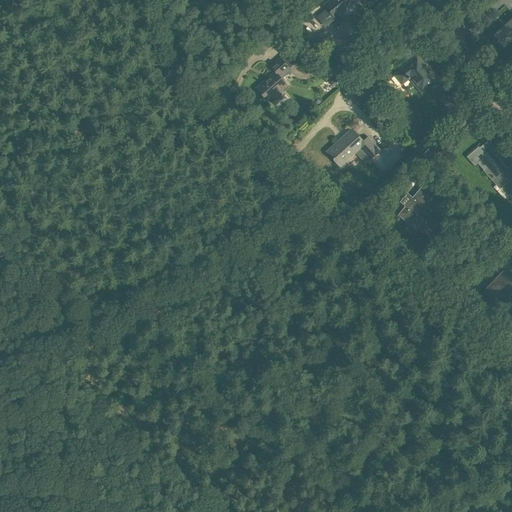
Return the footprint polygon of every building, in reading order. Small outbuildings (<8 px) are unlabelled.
[(328,10),(317,18),(326,29),(337,21),(344,15),(340,11),(352,1),(354,3),(356,0),(331,0),(324,6),(328,10)] [(511,19),(492,36),(502,47),(511,38),(511,19)] [(291,50),(288,54),(295,61),(299,57),(291,50)] [(275,72),(258,87),(269,100),(270,98),(276,105),(286,97),(283,94),(286,91),(284,89),(289,85),(283,78),(293,70),(282,57),(271,67),(275,72)] [(341,69),(334,61),(326,68),(333,76),(341,69)] [(411,62),(394,76),(401,84),(411,76),(420,86),(417,88),(421,93),(426,89),(428,89),(438,81),(429,69),(426,68),(421,62),(415,67),(411,62)] [(353,81),(341,91),(350,101),(362,91),(353,81)] [(351,129),(326,152),(339,167),(360,148),(369,159),(379,150),(368,137),(363,142),(351,129)] [(444,148),(437,141),(432,147),(423,155),(430,162),(438,154),(444,148)] [(478,147),(466,158),(474,167),(477,165),(492,182),(494,180),(511,200),(511,164),(507,168),(497,156),(500,154),(488,141),(479,148),(478,147)] [(404,206),(397,215),(413,228),(415,227),(426,236),(438,222),(422,209),(435,194),(423,184),(412,197),(408,193),(400,203),(404,206)] [(511,273),(506,267),(482,291),(490,298),(494,294),(497,297),(501,296),(511,306),(511,304),(511,273)]
